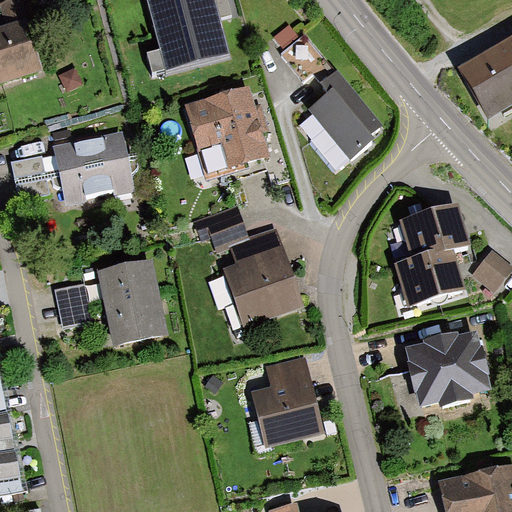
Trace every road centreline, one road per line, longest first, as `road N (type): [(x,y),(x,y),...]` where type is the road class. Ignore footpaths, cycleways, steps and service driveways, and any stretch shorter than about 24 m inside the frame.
road 1 (residential): [(445,122),(372,190),(334,259),(334,320),(378,511)]
road 2 (residential): [(0,232),(63,511)]
road 3 (tertiary): [(345,0),(445,122)]
